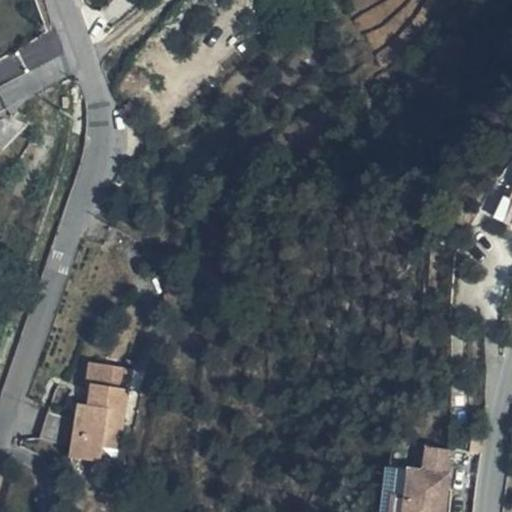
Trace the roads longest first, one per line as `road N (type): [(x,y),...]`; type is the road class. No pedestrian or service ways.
road 1 (residential): [(0,441),(101,139),(91,68),(64,0)]
road 2 (residential): [(489,511),(511,368)]
